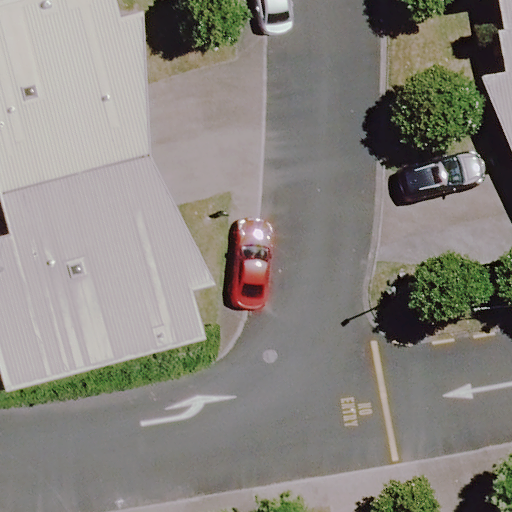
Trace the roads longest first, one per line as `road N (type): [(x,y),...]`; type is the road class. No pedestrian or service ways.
road 1 (residential): [(296,410),(316,252),(318,0)]
road 2 (residential): [(0,456),(296,410)]
road 3 (residential): [(511,379),(296,410)]
